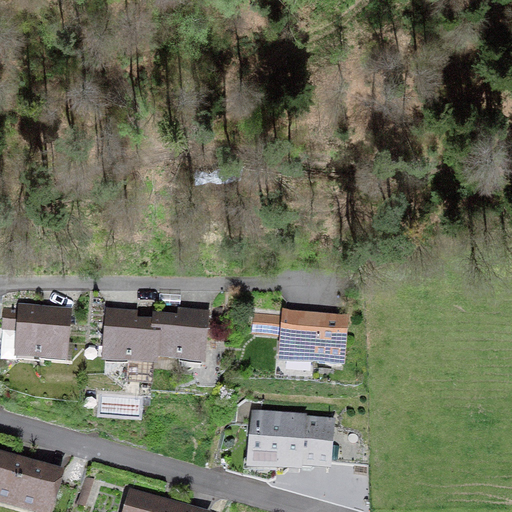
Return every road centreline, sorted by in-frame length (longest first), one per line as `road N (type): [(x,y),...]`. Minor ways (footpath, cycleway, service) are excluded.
road 1 (residential): [(0,418),(326,511)]
road 2 (residential): [(303,283),(0,285)]
